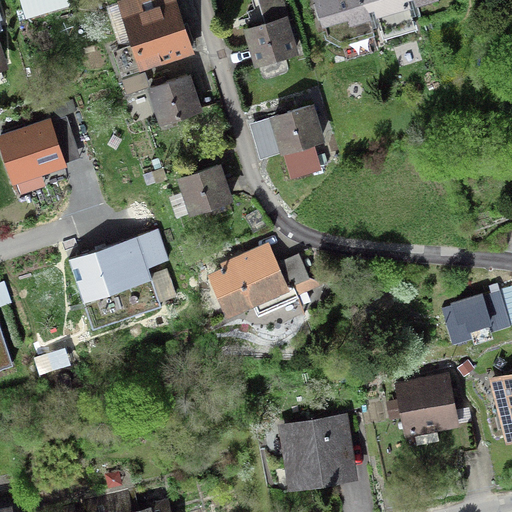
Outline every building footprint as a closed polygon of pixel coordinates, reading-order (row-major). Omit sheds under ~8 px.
[(62,0),(16,0),(25,25),(66,11),(62,0)] [(176,0),(133,0),(120,5),(143,75),(196,58),(176,0)] [(262,0),(270,26),(246,33),(256,68),(300,56),(283,0),(262,0)] [(367,13),(363,0),(314,0),(325,35),(336,41),(372,31),(367,13)] [(421,16),(415,0),(363,0),(367,13),(376,10),(383,34),(415,25),(413,18),(421,16)] [(415,0),(421,16),(454,6),(464,3),(462,0),(415,0)] [(194,77),(150,91),(162,130),(206,116),(194,77)] [(317,108),(274,120),(284,157),(327,146),(317,108)] [(4,143),(15,181),(60,168),(49,130),(4,143)] [(225,168),(182,183),(194,220),(238,205),(225,168)] [(139,240),(72,263),(88,307),(155,284),(139,240)] [(228,272),(212,279),(234,324),(316,285),(303,257),(279,268),(268,245),(225,266),(228,272)] [(456,342),(507,326),(497,293),(445,309),(456,342)] [(0,324),(0,375),(16,371),(0,324)] [(451,376),(396,387),(407,440),(462,429),(451,376)] [(511,384),(499,388),(511,439),(511,384)] [(342,428),(291,437),(299,484),(350,475),(342,428)] [(129,499),(86,508),(87,511),(174,511),(173,502),(132,510),(129,499)]
